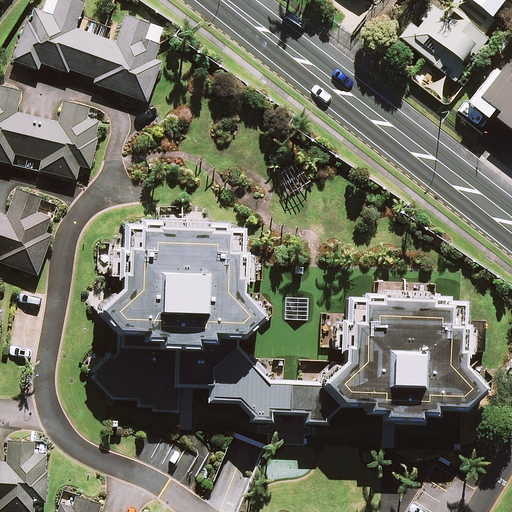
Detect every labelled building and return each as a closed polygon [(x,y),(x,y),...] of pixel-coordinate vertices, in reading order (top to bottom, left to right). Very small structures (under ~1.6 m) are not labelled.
[(29,7),(13,57),(39,66),(42,58),(96,76),(93,84),(147,102),(161,60),(154,58),(158,44),(145,40),(151,24),(126,15),(118,42),(76,28),(85,2),(79,0),(57,0),(53,15),(29,7)] [(511,0),(473,0),(491,15),(503,0),(509,0),(511,2),(511,0)] [(417,25),(412,21),(411,22),(400,36),(453,80),(464,67),(459,62),(477,42),(433,5),(422,19),(417,25)] [(511,63),(503,56),(467,99),(488,116),(492,111),(511,127),(511,63)] [(0,158),(74,176),(77,163),(88,166),(97,123),(84,120),(87,106),(64,101),(59,122),(15,112),(20,91),(0,86),(0,158)] [(0,253),(0,254),(0,255),(0,260),(38,273),(51,235),(44,233),(50,217),(36,212),(41,197),(16,189),(8,215),(0,212),(0,253)] [(91,372),(117,396),(139,397),(139,402),(157,403),(157,408),(178,409),(179,378),(212,380),(212,396),(240,398),(253,415),(273,415),(273,407),(305,408),(305,416),(326,417),(340,405),(340,392),(374,393),(373,400),(389,400),(389,412),(419,413),(420,408),(436,408),(437,397),(466,398),(485,380),(467,359),(463,359),(463,343),(459,343),(460,298),(346,293),(344,354),(320,378),(268,377),(238,345),(238,329),(263,307),(242,283),(246,227),(124,222),(124,279),(101,300),(121,320),(119,346),(91,372)] [(0,511),(16,511),(32,511),(33,498),(46,499),(49,454),(33,454),(33,442),(9,440),(7,461),(0,460),(0,511)] [(58,504),(55,511),(98,511),(101,504),(76,496),(72,509),(58,504)]
